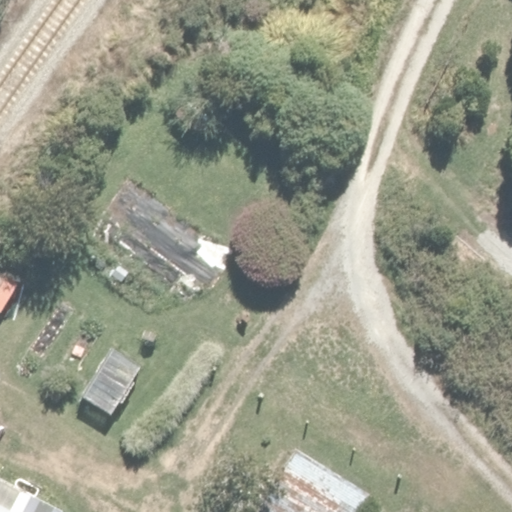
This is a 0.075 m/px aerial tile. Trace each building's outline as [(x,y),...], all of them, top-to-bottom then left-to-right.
[(183,78),(158,110),(195,138),(219,106),(183,78)] [(224,116),(200,149),(266,196),(290,163),(224,116)] [(0,358),(13,336),(0,328),(0,358)] [(144,366),(112,342),(73,395),(104,419),(144,366)] [(313,511),(343,449),(272,415),(237,488),(287,511),(313,511)] [(58,511),(62,504),(0,475),(0,511),(58,511)]
